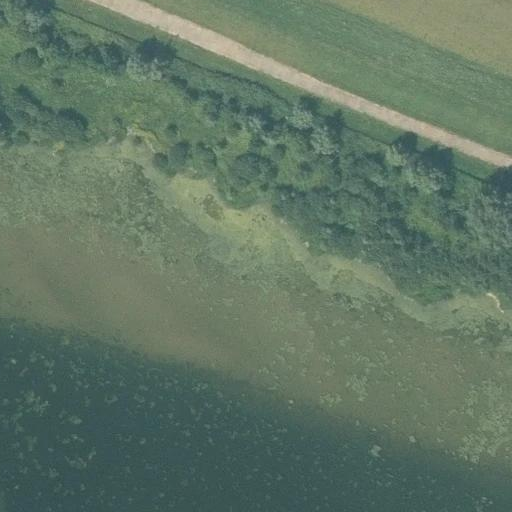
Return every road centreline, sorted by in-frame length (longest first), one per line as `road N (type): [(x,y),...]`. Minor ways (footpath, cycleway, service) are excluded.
road 1 (track): [(511,111),(232,0)]
road 2 (track): [(363,0),(511,59)]
